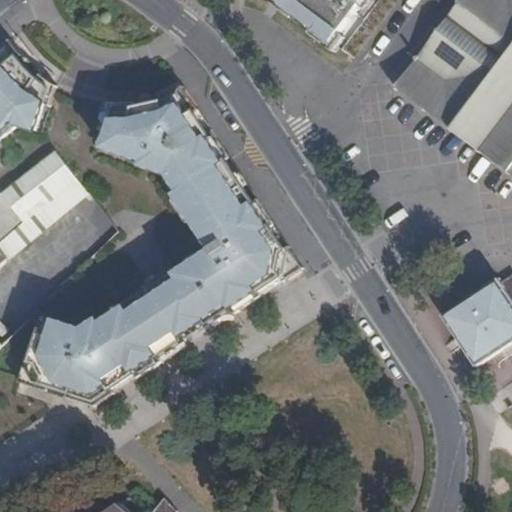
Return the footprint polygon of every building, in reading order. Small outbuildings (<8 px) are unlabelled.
[(284,0),(337,39),(367,0),(284,0)] [(511,0),(457,0),(388,94),(511,184),(511,0)] [(0,141),(19,126),(37,132),(46,106),(51,107),(58,86),(41,75),(37,79),(19,61),(24,56),(10,39),(0,47),(0,141)] [(108,132),(103,149),(143,162),(141,167),(165,175),(177,193),(173,196),(208,251),(171,275),(205,327),(234,308),(236,312),(263,294),(260,290),(283,276),(286,280),(307,267),(292,245),(287,248),(272,226),(277,223),(259,198),(255,201),(229,163),(233,160),(216,135),(212,137),(197,116),(201,113),(183,87),(160,97),(161,103),(136,109),(135,103),(109,103),(100,129),(108,132)] [(0,266),(8,258),(5,253),(29,229),(36,235),(89,193),(57,151),(0,195),(0,266)] [(233,160),(229,163),(255,201),(259,198),(233,160)] [(277,223),(272,226),(287,248),(292,245),(277,223)] [(171,275),(148,290),(182,342),(205,327),(171,275)] [(260,290),(263,294),(286,280),(283,276),(260,290)] [(445,316),(478,367),(511,344),(511,299),(499,280),(445,316)] [(182,342),(148,290),(98,323),(96,318),(78,324),(44,313),(22,377),(21,380),(49,389),(51,384),(69,390),(67,395),(96,404),(116,391),(113,386),(136,372),(139,376),(164,359),(162,355),(182,342)] [(113,386),(116,391),(139,376),(136,372),(113,386)] [(51,384),(49,389),(67,395),(69,390),(51,384)] [(106,511),(130,511),(121,503),(106,511)]
